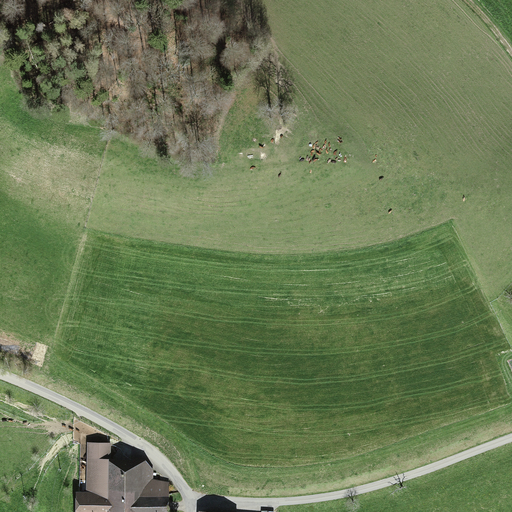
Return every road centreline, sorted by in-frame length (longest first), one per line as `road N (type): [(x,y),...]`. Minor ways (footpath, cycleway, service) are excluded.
road 1 (unclassified): [(511,437),(324,500),(188,498)]
road 2 (unclassified): [(0,372),(130,437),(188,498)]
